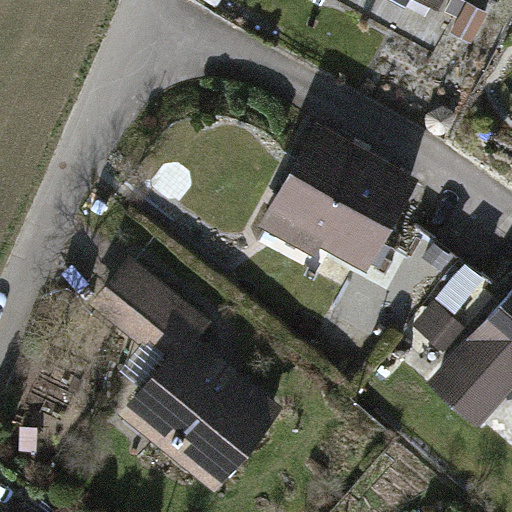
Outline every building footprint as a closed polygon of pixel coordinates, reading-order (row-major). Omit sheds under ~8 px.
[(421,166),(317,110),(258,220),(314,250),(320,240),(368,265),(421,166)] [(441,256),(414,238),(390,273),(418,291),(441,256)] [(132,250),(94,296),(162,352),(127,396),(224,476),(286,402),(200,331),(212,316),(132,250)] [(484,272),(463,256),(432,296),(453,312),(484,272)] [(511,281),(430,375),(481,420),(511,384),(511,281)] [(371,304),(351,294),(337,320),(357,331),(371,304)] [(36,511),(14,497),(2,511),(36,511)]
